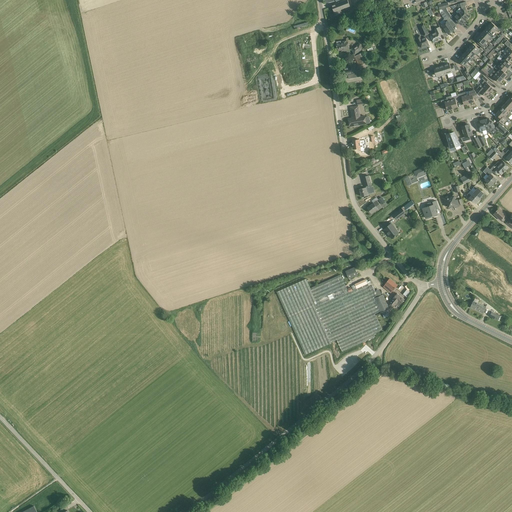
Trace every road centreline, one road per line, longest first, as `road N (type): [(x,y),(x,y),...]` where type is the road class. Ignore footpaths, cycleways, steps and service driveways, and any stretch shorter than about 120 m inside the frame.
road 1 (unclassified): [(189,511),(384,345),(424,285)]
road 2 (unclassified): [(424,285),(353,202),(325,36)]
road 3 (unclassified): [(87,511),(0,419)]
